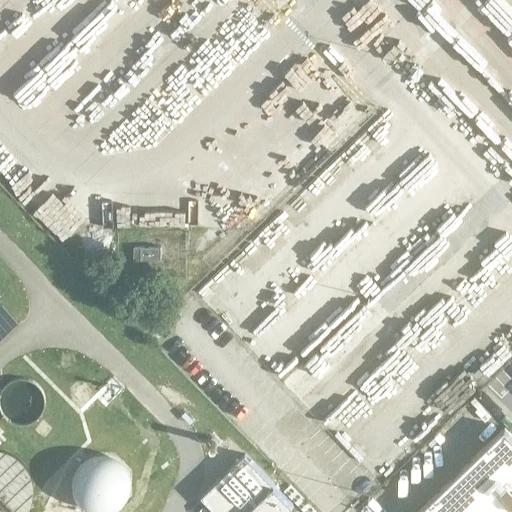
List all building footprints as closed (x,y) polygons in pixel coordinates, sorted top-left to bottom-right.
[(190,181),(158,180),(157,238),(189,239),(190,181)] [(161,259),(160,246),(133,246),(133,259),(161,259)] [(289,395),(305,412),(338,380),(321,363),(289,395)] [(15,423),(17,424),(20,424),(23,424),(26,424),(29,423),(32,421),(35,420),(36,419),(38,417),(40,414),(41,413),(42,410),(43,408),(44,405),(44,402),(44,399),(43,396),(42,393),(41,390),(39,388),(37,385),(35,383),(33,382),(30,380),(27,379),(24,379),(21,378),(18,378),(15,379),(12,380),(10,381),(7,383),(6,384),(4,386),(2,388),(1,390),(0,391),(0,410),(1,413),(2,415),(4,417),(5,418),(7,419),(9,421),(12,422),(15,423)] [(511,511),(511,435),(504,428),(417,511),(511,511)] [(0,511),(26,511),(28,511),(29,507),(31,503),(31,501),(32,499),(32,497),(33,493),(33,491),(32,487),(32,485),(32,483),(31,479),(29,475),(29,473),(27,470),(25,466),(22,463),(21,462),(19,460),(16,458),(13,455),(9,453),(7,453),(1,451),(0,450),(0,511)] [(285,511),(293,504),(245,454),(201,497),(214,511),(285,511)] [(77,492),(80,500),(85,506),(92,510),(100,511),(109,511),(116,507),(122,501),(125,494),(126,485),(124,477),(120,471),(113,465),(106,463),(98,462),(90,465),(84,470),(79,476),(77,484),(77,492)] [(377,485),(360,502),(369,511),(387,495),(377,485)]
